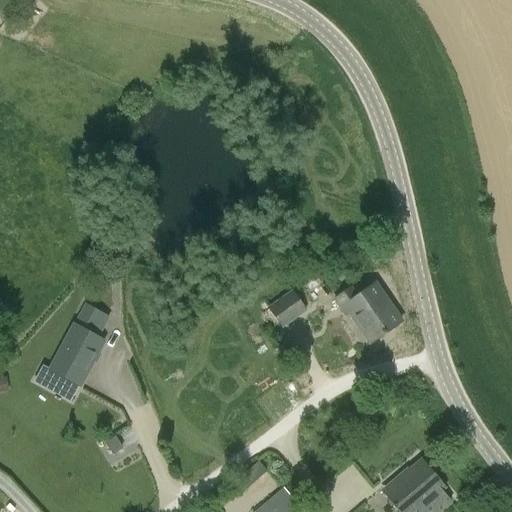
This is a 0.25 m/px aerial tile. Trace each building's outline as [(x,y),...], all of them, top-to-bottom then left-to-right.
[(401,322),(375,284),(355,298),(349,289),(334,300),(345,315),(349,313),(370,343),(401,322)] [(293,290),(268,307),(281,326),(306,309),(293,290)] [(95,363),(100,355),(97,353),(103,341),(98,339),(109,319),(85,306),(74,326),(50,370),(79,386),(92,362),(95,363)] [(106,443),(113,455),(122,450),(115,438),(106,443)] [(106,479),(101,465),(112,461),(107,448),(54,468),(62,487),(82,480),(85,487),(106,479)] [(399,511),(415,511),(430,499),(440,511),(451,501),(441,490),(444,488),(421,461),(383,494),(399,511)] [(303,511),(284,488),(272,498),(283,511),(303,511)]
